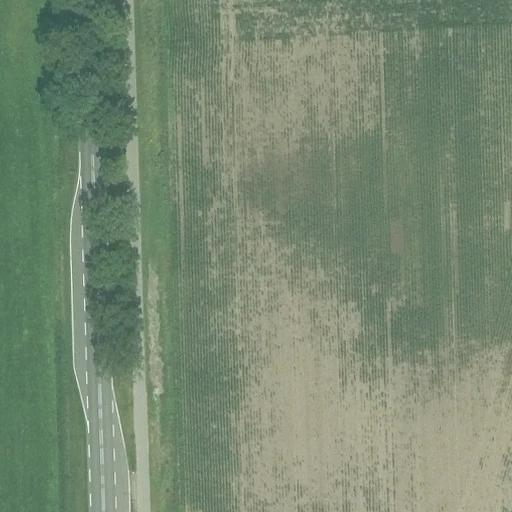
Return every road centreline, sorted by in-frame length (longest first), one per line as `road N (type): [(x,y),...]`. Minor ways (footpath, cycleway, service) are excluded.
road 1 (unclassified): [(124,0),(140,511)]
road 2 (primary): [(98,511),(84,0)]
